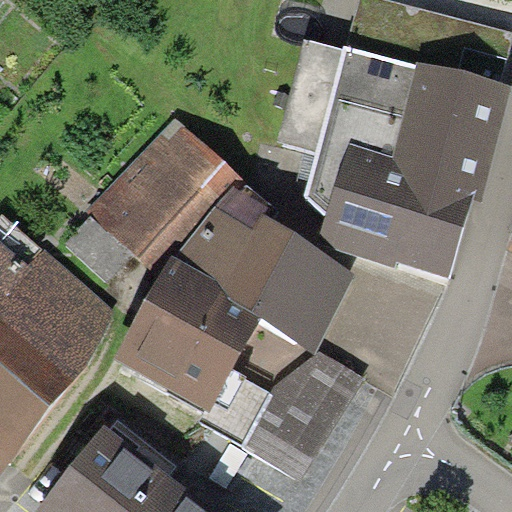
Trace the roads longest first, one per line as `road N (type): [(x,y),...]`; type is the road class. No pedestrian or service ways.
road 1 (residential): [(511,158),(402,440)]
road 2 (residential): [(402,440),(511,511)]
